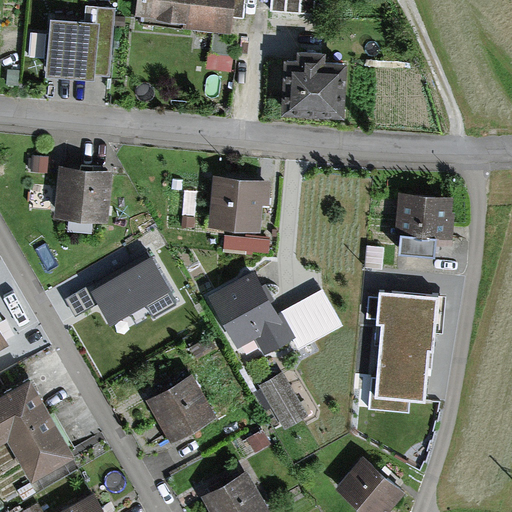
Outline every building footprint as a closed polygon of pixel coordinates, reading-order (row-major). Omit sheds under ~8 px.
[(239,0),(133,0),(131,19),(236,30),(239,0)] [(314,0),(272,0),(272,9),(314,12),(314,0)] [(84,16),(51,13),(46,69),(94,73),(110,74),(115,5),(86,2),(84,16)] [(298,56),(288,56),(285,103),(341,107),(344,59),(322,58),(323,48),(298,46),(298,56)] [(110,176),(61,171),(57,221),(105,225),(110,176)] [(263,186),(216,182),(212,235),(258,239),(263,186)] [(448,202),(399,199),(395,244),(445,248),(448,202)] [(250,276),(206,302),(233,349),(252,339),(262,357),(288,342),(250,276)] [(132,281),(89,307),(117,352),(159,327),(132,281)] [(439,290),(380,285),(379,294),(369,293),(367,317),(381,318),(376,374),(372,374),(370,405),(408,409),(409,395),(426,396),(430,346),(435,346),(439,290)] [(190,377),(146,402),(171,445),(215,420),(190,377)] [(277,379),(260,389),(287,433),(304,423),(277,379)] [(22,387),(0,400),(0,441),(24,483),(65,460),(22,387)] [(384,511),(406,487),(363,451),(335,484),(368,511),(384,511)] [(264,511),(245,475),(198,500),(204,511),(264,511)] [(100,511),(90,495),(63,511),(100,511)]
